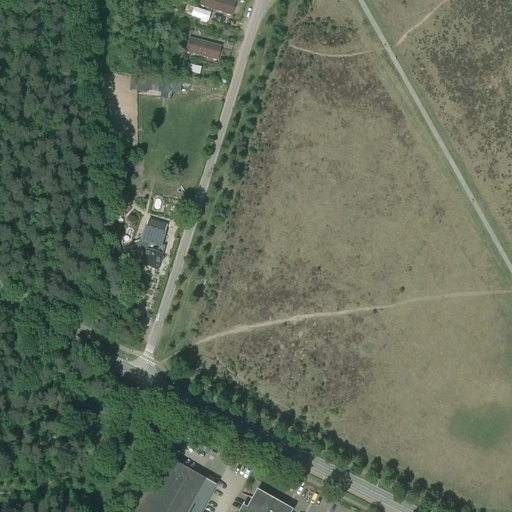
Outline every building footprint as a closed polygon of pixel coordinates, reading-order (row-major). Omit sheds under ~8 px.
[(201,0),(200,6),(231,17),(236,2),(229,0),(201,0)] [(211,14),(194,8),(195,5),(188,3),(184,14),(191,17),(191,18),(207,23),(211,14)] [(185,53),(217,62),(221,46),(189,38),(185,53)] [(184,63),(180,78),(185,79),(187,72),(189,65),(184,63)] [(180,92),(181,80),(149,79),(148,83),(142,82),(141,90),(160,91),(159,97),(169,98),(169,91),(180,92)] [(130,244),(134,228),(126,226),(126,227),(122,242),(130,244)] [(140,240),(135,258),(143,261),(141,266),(157,271),(164,248),(161,246),(164,234),(146,228),(142,240),(140,240)] [(201,511),(216,486),(168,459),(137,511),(201,511)] [(238,511),(291,511),(292,511),(256,491),(246,509),(241,507),(238,511)]
